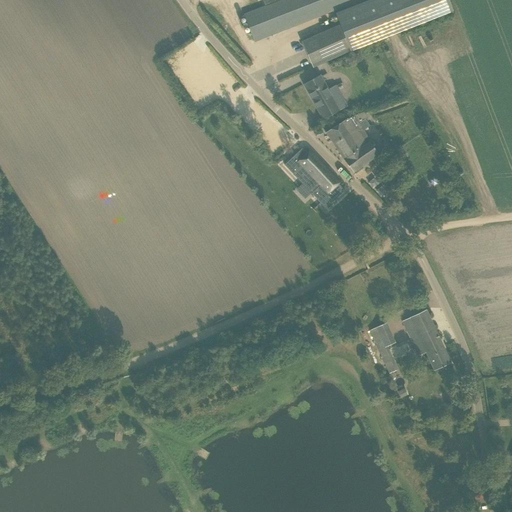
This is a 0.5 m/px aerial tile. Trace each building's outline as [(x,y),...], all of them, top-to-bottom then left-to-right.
[(263,0),(266,6),(244,15),(253,40),(357,0),(263,0)] [(453,11),(448,0),(369,0),(335,14),(340,25),(349,51),(405,29),(453,11)] [(349,51),(340,25),(302,42),(313,67),(349,51)] [(339,110),(320,75),(304,85),(323,119),(339,110)] [(364,111),(354,116),(349,117),(325,132),(333,144),(335,143),(336,144),(346,158),(344,160),(353,172),(378,154),(370,142),(371,141),(363,130),(370,125),(365,118),(368,117),(364,111)] [(293,159),(292,157),(284,165),(320,204),(328,197),(332,202),(345,190),(338,183),(340,182),(313,153),(310,150),(307,153),(302,148),(294,156),(295,157),(293,159)] [(394,171),(400,179),(408,174),(402,165),(394,171)] [(434,370),(450,363),(426,310),(409,317),(409,318),(402,321),(418,356),(426,352),(434,370)] [(393,358),(388,346),(379,350),(384,362),(393,358)] [(455,406),(463,403),(457,387),(449,390),(455,406)] [(397,399),(405,395),(402,389),(394,393),(397,399)]
